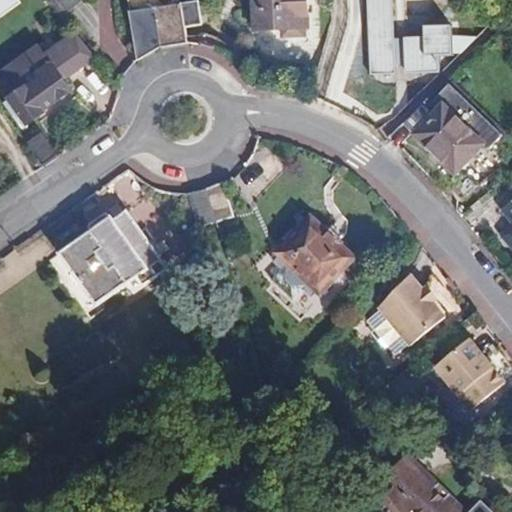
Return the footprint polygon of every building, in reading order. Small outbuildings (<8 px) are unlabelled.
[(50,0),(65,19),(87,0),(86,0),(50,0)] [(190,45),(187,28),(205,26),(201,1),(177,6),(176,0),(133,0),(133,2),(142,51),(162,48),(172,46),(181,44),(190,45)] [(255,0),(258,28),(286,26),(286,32),(310,31),(309,24),(314,24),(311,0),(255,0)] [(395,53),(393,0),(372,0),(373,75),(399,75),(399,67),(407,67),(408,74),(444,73),(445,57),(460,55),(461,52),(478,42),(481,35),(458,35),(458,26),(432,27),(431,38),(410,38),(409,54),(395,53)] [(89,49),(70,25),(52,40),(70,64),(89,49)] [(70,64),(52,40),(38,50),(57,74),(70,64)] [(32,42),(0,66),(0,87),(26,122),(43,109),(41,106),(66,85),(57,74),(38,50),(32,42)] [(440,109),(415,133),(453,171),(478,148),(489,149),(500,138),(455,94),(447,101),(443,97),(435,104),(440,109)] [(429,97),(404,122),(415,133),(440,109),(435,104),(429,97)] [(59,157),(41,134),(28,144),(45,166),(59,157)] [(218,223),(234,218),(224,183),(216,187),(208,191),(218,223)] [(218,223),(208,191),(205,192),(194,194),(190,195),(200,228),(218,223)] [(511,199),(502,207),(511,219),(511,225),(503,232),(511,243),(511,199)] [(121,236),(135,226),(124,211),(110,221),(121,236)] [(352,257),(339,245),(345,239),(325,222),(320,227),(309,216),(274,252),(317,293),(352,257)] [(153,268),(161,262),(135,226),(121,236),(110,221),(108,218),(106,219),(104,217),(89,226),(92,230),(89,233),(101,249),(95,252),(111,273),(116,270),(127,285),(137,279),(143,287),(159,277),(153,268)] [(411,343),(445,315),(432,300),(422,288),(410,274),(380,306),(381,308),(367,320),(375,329),(371,332),(384,347),(387,344),(395,353),(409,342),(411,343)] [(436,296),(426,285),(422,288),(432,300),(436,296)] [(471,408),(505,380),(469,337),(435,365),(471,408)] [(418,465),(398,447),(390,456),(409,474),(418,465)] [(463,507),(418,465),(409,474),(390,456),(376,471),(383,478),(381,482),(382,488),(379,492),(400,511),(401,511),(406,507),(410,511),(489,511),(472,496),(463,507)]
